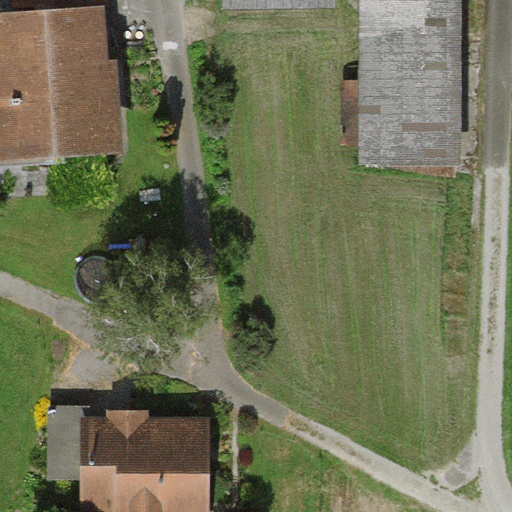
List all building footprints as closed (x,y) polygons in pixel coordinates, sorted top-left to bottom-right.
[(11,0),(12,16),(104,9),(104,0),(11,0)] [(215,0),(217,15),(332,7),(331,0),(215,0)] [(341,86),(342,169),(459,166),(456,1),(473,1),(472,0),(359,0),(361,86),(341,86)] [(0,17),(0,159),(116,150),(104,9),(12,16),(0,17)] [(92,408),(47,408),(47,484),(75,484),(74,511),(212,511),(213,422),(147,422),(147,411),(103,411),(103,422),(92,422),(92,408)]
